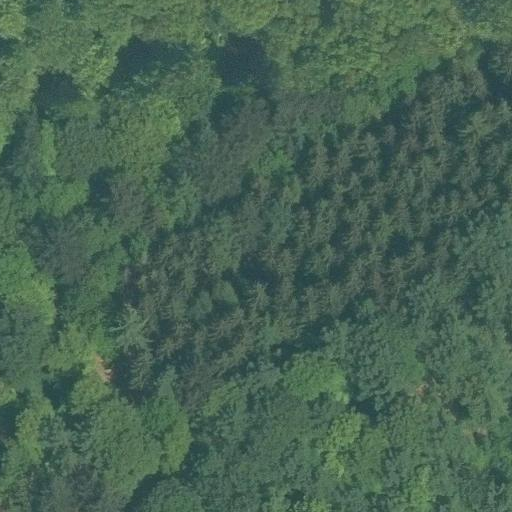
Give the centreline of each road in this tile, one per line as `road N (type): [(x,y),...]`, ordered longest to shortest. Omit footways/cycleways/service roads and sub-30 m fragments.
road 1 (track): [(0,274),(485,0)]
road 2 (track): [(0,230),(15,264),(186,511)]
